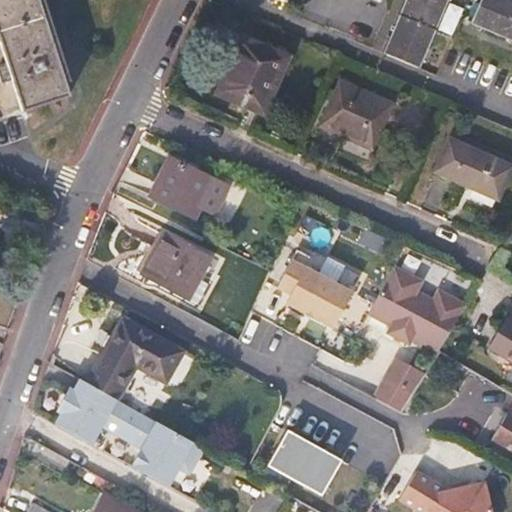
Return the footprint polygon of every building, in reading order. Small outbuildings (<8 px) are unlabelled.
[(65,84),(38,0),(0,0),(0,44),(6,63),(0,65),(0,77),(2,82),(12,79),(22,112),(70,97),(65,84)] [(70,82),(43,0),(38,0),(65,84),(70,82)] [(445,0),(407,0),(386,53),(418,66),(445,0)] [(511,0),(481,0),(472,22),(511,38),(511,0)] [(285,58),(242,40),(221,90),(263,108),(285,58)] [(391,103),(339,80),(320,125),(372,148),(391,103)] [(511,165),(449,140),(435,171),(498,198),(511,165)] [(207,191),(213,180),(170,158),(151,195),(195,216),(197,213),(207,191)] [(34,182),(16,173),(6,192),(24,202),(34,182)] [(228,187),(213,180),(207,191),(197,213),(212,220),(228,187)] [(212,259),(165,234),(144,272),(199,302),(209,283),(202,279),(212,259)] [(290,290),(285,300),(332,325),(351,289),(290,258),(277,283),(290,290)] [(412,336),(438,349),(467,304),(439,290),(434,299),(417,291),(422,281),(393,266),(368,312),(391,324),(387,331),(409,343),(412,336)] [(250,315),(228,304),(224,313),(247,324),(250,315)] [(511,318),(507,316),(489,347),(511,360),(511,318)] [(167,383),(184,352),(122,318),(84,382),(89,384),(118,401),(137,368),(167,383)] [(385,376),(373,394),(399,409),(411,391),(385,376)] [(195,443),(118,401),(89,384),(70,417),(86,429),(80,440),(170,489),(195,443)] [(511,414),(508,412),(492,438),(511,449),(511,414)] [(339,458),(288,431),(269,464),(320,492),(339,458)] [(170,489),(80,440),(78,444),(167,493),(170,489)] [(108,483),(76,466),(70,478),(101,495),(103,493),(108,483)] [(293,483),(266,468),(259,478),(287,494),(293,483)] [(417,511),(426,510),(425,511),(490,511),(485,485),(448,493),(411,471),(395,500),(416,511),(417,511)] [(136,511),(103,493),(101,495),(92,511),(136,511)]
